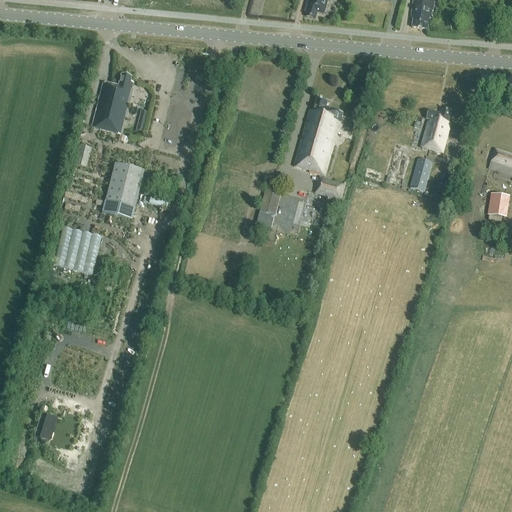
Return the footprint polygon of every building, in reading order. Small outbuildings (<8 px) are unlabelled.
[(308,14),(306,18),(315,19),(317,14),(325,16),(328,0),(308,0),(305,13),(308,14)] [(433,12),(434,2),(417,0),(413,0),(411,16),(414,17),(412,28),(428,31),(430,19),(432,19),(432,17),(431,17),(432,12),(433,12)] [(91,129),(117,135),(119,136),(133,83),(130,83),(131,78),(121,75),(118,87),(103,84),(91,129)] [(339,201),(344,186),(324,180),(343,113),(326,108),(328,103),(317,100),(314,113),(310,112),(294,168),(310,172),(309,174),(320,177),(315,194),(339,201)] [(448,124),(451,113),(443,110),(441,115),(429,111),(427,120),(429,121),(422,149),(443,155),(451,124),(448,124)] [(142,133),(147,113),(141,112),(136,131),(142,133)] [(356,121),(348,119),(345,130),(353,132),(356,121)] [(86,169),(91,150),(79,147),(74,166),(86,169)] [(511,156),(495,150),(488,170),(511,177),(511,156)] [(425,193),(433,164),(418,160),(410,189),(425,193)] [(131,221),(143,173),(114,165),(102,214),(131,221)] [(268,185),(260,213),(275,217),(282,189),(268,185)] [(508,197),(491,195),(488,216),(505,218),(508,197)] [(134,253),(135,247),(124,245),(123,251),(134,253)]
